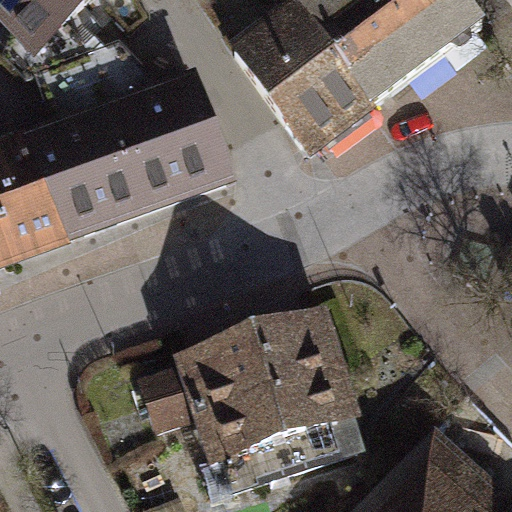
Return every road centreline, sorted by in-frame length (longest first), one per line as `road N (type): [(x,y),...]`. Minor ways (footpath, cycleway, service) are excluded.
road 1 (residential): [(9,346),(297,228)]
road 2 (residential): [(511,416),(383,268),(297,228)]
road 3 (residential): [(161,0),(297,228)]
road 4 (residential): [(297,228),(431,170),(511,163)]
road 5 (residential): [(91,511),(9,346)]
